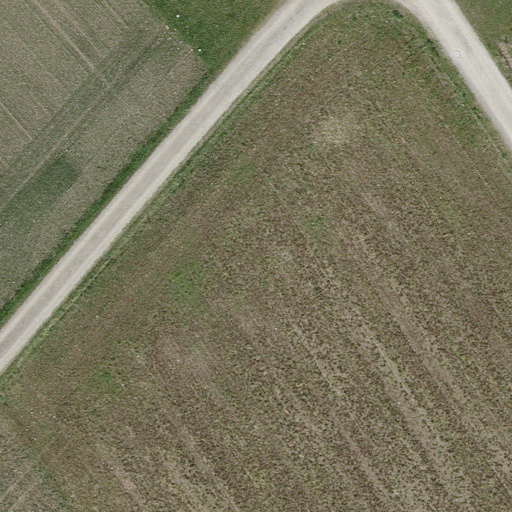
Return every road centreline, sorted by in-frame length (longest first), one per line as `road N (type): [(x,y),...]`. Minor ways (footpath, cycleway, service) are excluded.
road 1 (track): [(0,350),(305,0)]
road 2 (track): [(511,121),(432,0)]
